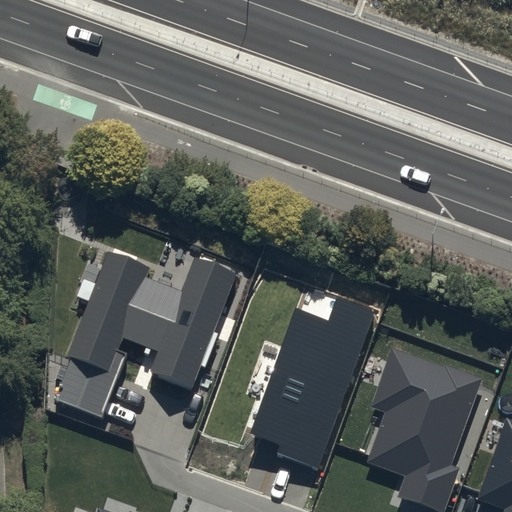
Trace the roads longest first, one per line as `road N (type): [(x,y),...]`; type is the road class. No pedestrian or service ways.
road 1 (trunk): [(511,194),(0,13)]
road 2 (trunk): [(186,0),(511,116)]
